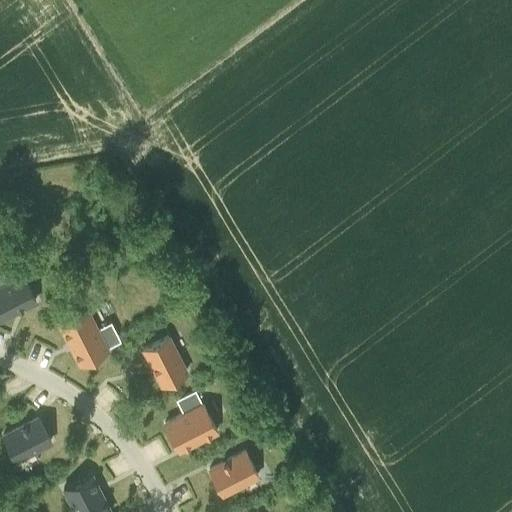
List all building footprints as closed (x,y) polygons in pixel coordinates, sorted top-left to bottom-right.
[(0,286),(0,317),(35,300),(23,275),(0,286)] [(107,346),(84,309),(60,324),(83,361),(107,346)] [(143,348),(161,384),(186,371),(168,335),(143,348)] [(204,405),(166,424),(179,449),(217,430),(204,405)] [(3,434),(15,459),(51,441),(38,416),(3,434)] [(247,449),(209,468),(222,493),(260,474),(247,449)] [(75,511),(108,511),(110,511),(91,473),(63,487),(75,511)]
